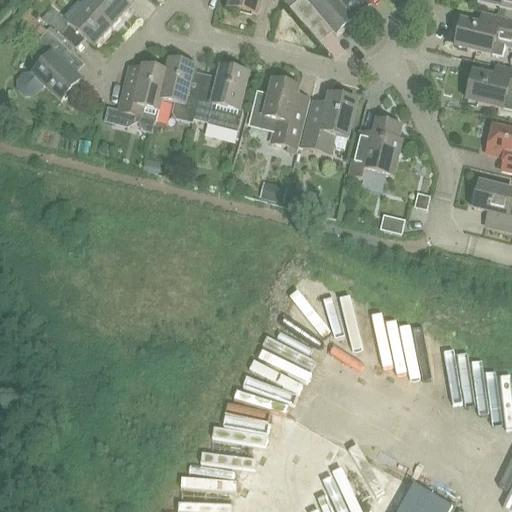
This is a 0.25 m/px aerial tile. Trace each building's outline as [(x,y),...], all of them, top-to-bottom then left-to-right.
[(90,0),(86,6),(113,31),(131,12),(117,0),(90,0)] [(258,17),(262,0),(269,0),(276,2),(276,0),(232,0),(230,10),(258,17)] [(354,23),(334,0),(318,0),(317,1),(316,0),(301,0),(290,9),(306,28),(320,17),(336,37),(354,23)] [(334,0),(354,23),(372,8),(364,0),(334,0)] [(511,0),(478,0),(477,5),(504,12),(511,13),(511,0)] [(113,31),(86,6),(69,24),(53,10),(44,21),(66,41),(76,31),(96,50),(113,31)] [(511,22),(511,13),(504,12),(502,20),(511,22)] [(511,22),(502,20),(481,15),(478,27),(462,24),(457,48),(503,59),(506,47),(511,48),(511,22)] [(71,54),(48,32),(31,51),(46,65),(34,77),(33,75),(23,76),(16,83),(16,93),(24,100),(34,99),(45,87),(62,103),(81,83),(61,64),(71,54)] [(171,64),(168,75),(162,101),(177,105),(174,114),(178,121),(193,125),(201,94),(190,92),(196,70),(171,64)] [(119,113),(140,119),(139,123),(145,133),(150,134),(149,135),(153,136),(159,113),(162,101),(168,75),(163,74),(164,70),(148,66),(147,70),(145,69),(144,74),(130,70),(119,113)] [(511,71),(496,67),(493,79),(474,74),(467,102),(504,111),(508,96),(511,97),(511,71)] [(215,98),(201,94),(193,125),(195,126),(196,122),(208,125),(208,126),(219,129),(239,134),(244,113),(240,112),(249,77),(222,70),(215,98)] [(299,91),(273,84),(267,109),(255,106),(249,129),(274,135),(272,145),(298,151),(311,102),(297,98),(299,91)] [(314,105),(310,124),(304,151),(330,157),(333,145),(335,146),(336,150),(345,153),(348,141),(349,141),(357,104),(329,98),(327,108),(314,105)] [(108,110),(105,124),(112,126),(115,111),(108,110)] [(360,134),(357,145),(349,179),(363,182),(365,173),(394,180),(403,143),(400,142),(403,129),(377,122),(374,137),(360,134)] [(489,139),(491,142),(488,155),(504,159),(501,172),(511,174),(511,133),(494,129),(493,133),(491,134),(489,139)] [(475,193),(471,208),(474,209),(474,211),(489,215),(485,228),(499,232),(511,235),(511,193),(481,185),(478,194),(475,193)] [(451,511),(453,509),(414,488),(400,511),(451,511)]
